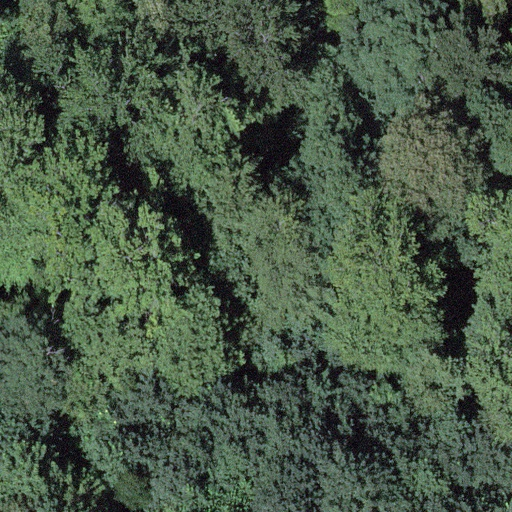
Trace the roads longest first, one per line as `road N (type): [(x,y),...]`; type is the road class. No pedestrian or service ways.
road 1 (motorway): [(0,136),(307,511)]
road 2 (motorway): [(511,289),(274,0)]
